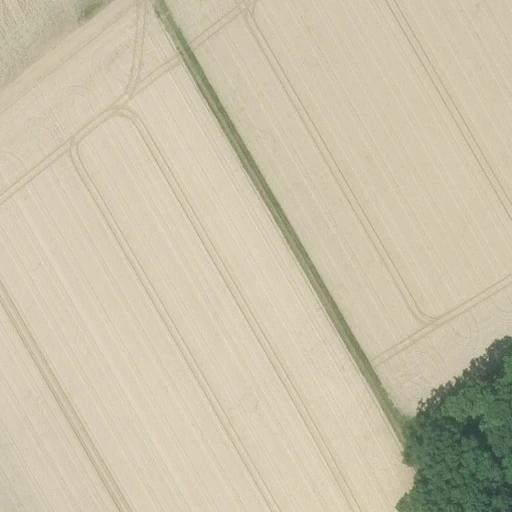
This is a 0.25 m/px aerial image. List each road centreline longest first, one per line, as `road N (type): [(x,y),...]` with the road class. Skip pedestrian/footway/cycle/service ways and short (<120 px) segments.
road 1 (track): [(172,0),(402,420),(511,481)]
road 2 (track): [(133,0),(0,106)]
